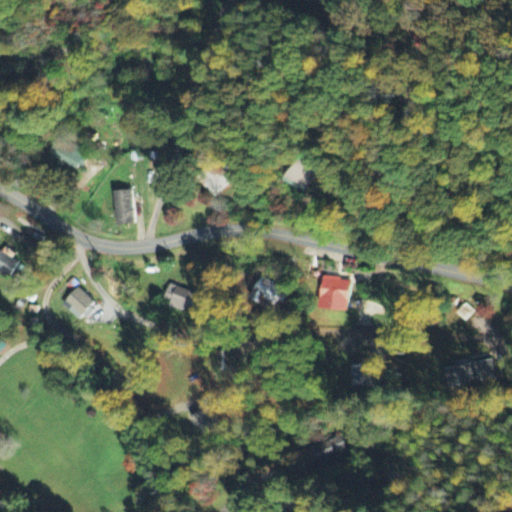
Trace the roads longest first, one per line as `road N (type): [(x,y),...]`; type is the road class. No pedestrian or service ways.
road 1 (residential): [(511,286),(244,229),(119,247),(84,242),(0,189)]
road 2 (residential): [(84,242),(85,270),(115,305),(143,321),(230,337),(355,328),(473,337)]
road 3 (residential): [(201,59),(142,245)]
